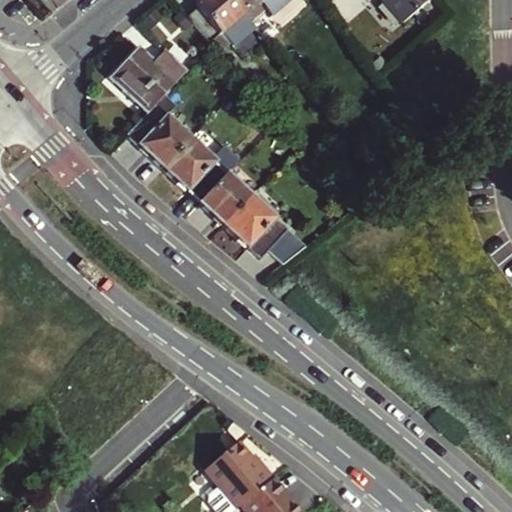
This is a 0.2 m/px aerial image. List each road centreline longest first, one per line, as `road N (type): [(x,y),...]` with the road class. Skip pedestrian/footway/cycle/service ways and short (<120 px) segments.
road 1 (primary): [(476,511),(112,204),(15,95)]
road 2 (primary): [(0,181),(103,286),(215,368)]
road 3 (primary): [(215,368),(401,511)]
road 4 (residential): [(215,368),(76,496),(79,511)]
road 5 (residential): [(15,95),(124,0)]
road 6 (residential): [(511,207),(503,82)]
